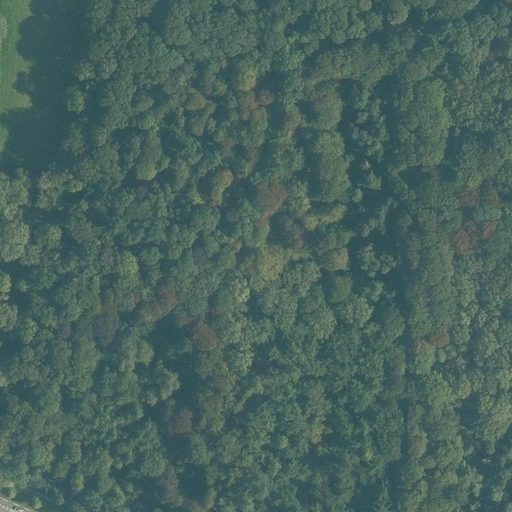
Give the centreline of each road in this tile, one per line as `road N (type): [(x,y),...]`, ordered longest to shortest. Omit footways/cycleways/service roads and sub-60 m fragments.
road 1 (track): [(407,311),(411,55),(435,0)]
road 2 (track): [(51,208),(103,128),(152,0)]
road 3 (track): [(407,457),(407,311)]
